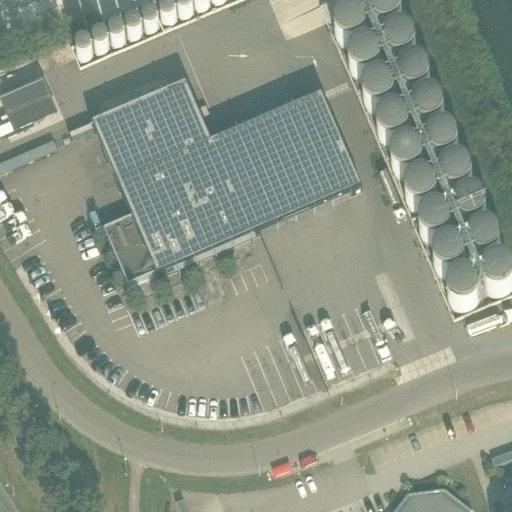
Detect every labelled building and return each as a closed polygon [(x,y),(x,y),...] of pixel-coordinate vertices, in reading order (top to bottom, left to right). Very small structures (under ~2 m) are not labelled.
[(198,15),(201,16),(205,15),(208,12),(209,9),(209,5),(207,2),(203,0),(199,0),(196,1),(194,4),(193,8),(195,12),(198,15)] [(214,8),(218,9),(221,8),(224,5),(226,2),(225,0),(210,0),(210,1),(211,5),(214,8)] [(403,10),(399,2),(395,0),(378,0),(375,2),(371,9),(371,18),(375,25),(382,30),(391,30),(398,26),(403,18),(403,10)] [(181,22),(185,23),(189,22),(192,20),(193,16),(193,12),(191,9),(188,7),(184,7),(180,9),(178,12),(177,16),(179,19),(181,22)] [(367,25),(363,17),(355,13),(347,13),(339,17),(335,25),(335,33),(339,41),(346,45),(355,45),(363,41),(367,34),(367,25)] [(165,29),(168,30),(172,29),(175,26),(177,23),(176,19),(174,16),(171,14),(167,14),(163,15),(161,18),(161,22),(162,26),(165,29)] [(147,36),(151,37),(155,36),(158,34),(159,30),(159,26),(157,23),(154,21),(150,21),(146,23),(144,26),(143,30),(145,33),(147,36)] [(131,43),(135,44),(139,43),(142,41),(143,37),(143,33),(141,30),(137,28),(133,28),(130,30),(128,33),(127,37),(128,40),(131,43)] [(418,45),(413,37),(406,33),(397,33),(390,37),(385,44),(385,53),(389,60),(397,65),(405,65),(413,61),(417,53),(418,45)] [(114,51),(118,52),(121,51),(124,48),(126,45),(125,41),(123,38),(120,36),(116,36),(113,37),(110,41),(110,44),(111,48),(114,51)] [(97,57),(101,58),(105,58),(108,55),(109,52),(109,48),(107,45),(103,43),(99,43),(96,44),(94,47),(93,51),(94,55),(97,57)] [(382,60),(377,53),(370,48),(361,48),(354,52),(349,60),(349,68),(354,76),(361,80),(370,80),(377,76),(382,69),(382,60)] [(81,64),(85,65),(89,64),(92,62),(93,58),(93,54),(91,51),(87,49),(83,49),(80,51),(78,54),(77,58),(78,62),(81,64)] [(431,78),(427,70),(420,66),(411,66),(404,70),(399,77),(399,86),(403,94),(411,98),(419,98),(427,94),(431,86),(431,78)] [(396,93),(391,86),(384,81),(375,81),(368,85),(363,93),(363,102),(367,109),(375,113),(383,114),(391,109),(395,102),(396,93)] [(44,86),(0,104),(0,105),(8,125),(14,139),(58,120),(52,106),(44,86)] [(362,195),(322,101),(211,148),(186,90),(92,129),(132,222),(104,234),(129,290),(156,279),(157,282),(260,238),(362,195)] [(446,111),(442,103),(435,99),(426,99),(419,103),(414,110),(414,119),(418,126),(426,131),(434,131),(442,127),(446,119),(446,111)] [(411,126),(406,118),(399,114),(390,114),(383,118),(378,126),(378,134),(382,142),(390,146),(399,146),(406,142),(411,135),(411,126)] [(459,144),(455,136),(448,132),(439,132),(431,136),(427,143),(427,152),(431,160),(439,164),(447,164),(455,160),(459,152),(459,144)] [(423,159),(419,152),(412,147),(403,147),(396,151),(391,159),(391,167),(395,175),(403,179),(411,179),(419,175),(423,168),(423,159)] [(474,177),(469,169),(462,165),(453,165),(446,169),(441,176),(441,185),(446,192),(453,197),(462,197),(469,193),(474,185),(474,177)] [(438,192),(434,185),(426,180),(418,180),(410,184),(406,192),(405,200),(410,208),(417,212),(426,212),(433,208),(438,201),(438,192)] [(488,211),(483,203),(476,199),(467,199),(460,203),(455,210),(455,219),(459,227),(467,231),(475,231),(483,227),(487,219),(488,211)] [(452,226),(447,219),(440,214),(431,214),(424,218),(419,226),(419,235),(424,242),(431,246),(440,247),(447,242),(452,235),(452,226)] [(501,244),(497,236),(490,232),(481,231),(474,236),(469,243),(469,252),(473,259),(481,264),(489,264),(497,260),(501,252),(501,244)] [(466,259),(461,251),(454,247),(445,247),(438,251),(433,259),(433,267),(437,275),(445,279),(454,279),(461,275),(465,268),(466,259)] [(511,271),(511,269),(503,265),(495,265),(487,269),(483,276),(483,285),(487,293),(494,297),(503,297),(510,293),(511,290),(511,271)] [(481,291),(476,284),(469,279),(460,279),(453,283),(448,291),(448,299),(452,307),(460,311),(469,311),(476,307),(480,300),(481,291)] [(408,499),(397,511),(467,511),(444,494),(408,499)]
